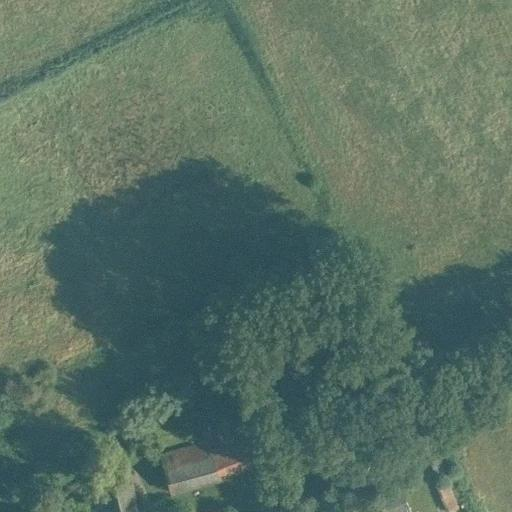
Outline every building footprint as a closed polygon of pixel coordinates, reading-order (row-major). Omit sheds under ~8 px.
[(171,492),(219,477),(268,458),(248,414),(202,430),(205,439),(160,452),(171,492)] [(410,440),(400,444),(411,471),(421,467),(410,440)] [(129,491),(124,470),(100,475),(108,511),(135,511),(130,491),(129,491)] [(446,477),(435,481),(447,511),(458,508),(446,477)] [(202,511),(227,511),(225,503),(202,511)]
